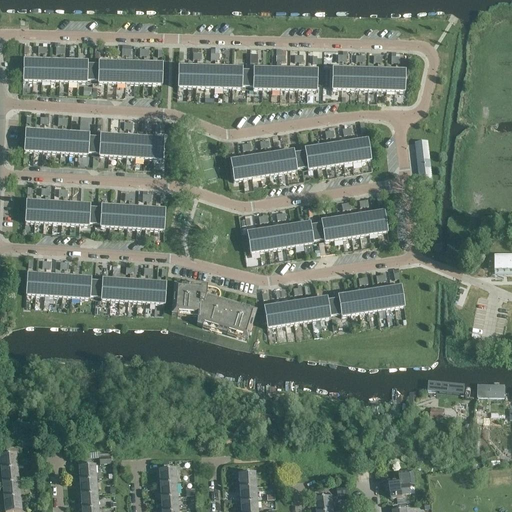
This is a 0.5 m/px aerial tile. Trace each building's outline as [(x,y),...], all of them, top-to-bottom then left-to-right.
[(258,57),(250,56),(250,73),(248,73),(247,89),(253,89),(253,92),(262,92),(263,71),(257,71),(258,57)] [(33,84),(33,63),(24,62),(23,83),(33,84)] [(42,84),(42,63),(33,63),(33,84),(42,84)] [(42,84),(50,84),(51,63),(42,63),(42,84)] [(59,84),(60,64),(51,63),(50,84),(59,84)] [(68,85),(69,64),(60,64),(59,84),(68,85)] [(68,85),(77,85),(78,64),(69,64),(68,85)] [(78,64),(77,85),(86,85),(86,83),(92,83),(93,67),(87,67),(87,64),(78,64)] [(107,86),(108,65),(99,65),(99,67),(93,67),(92,83),(98,83),(98,86),(107,86)] [(117,65),(108,65),(107,86),(116,86),(117,65)] [(126,65),(117,65),(116,86),(125,86),(126,65)] [(125,86),(134,86),(135,66),(126,65),(125,86)] [(134,86),(143,87),(144,66),(135,66),(134,86)] [(152,87),(152,66),(144,66),(143,87),(152,87)] [(161,87),(162,66),(152,66),(152,87),(161,87)] [(188,90),(188,69),(179,69),(178,90),(188,90)] [(196,90),(197,69),(188,69),(188,90),(196,90)] [(205,91),(206,70),(197,69),(196,90),(205,91)] [(214,91),(215,70),(206,70),(205,91),(214,91)] [(223,91),(224,70),(215,70),(214,91),(223,91)] [(232,91),(233,70),(224,70),(223,91),(232,91)] [(233,70),(232,91),(241,92),(241,89),(247,89),(248,73),(242,73),(242,71),(233,70)] [(271,92),(272,71),(263,71),(262,92),(271,92)] [(280,93),(280,72),(272,71),(271,92),(280,93)] [(341,92),(342,71),(333,71),(332,92),(341,92)] [(342,71),(341,92),(350,92),(351,72),(342,71)] [(289,93),(289,72),(280,72),(280,93),(289,93)] [(298,93),(298,72),(289,72),(289,93),(298,93)] [(307,93),(307,72),(298,72),(298,93),(307,93)] [(317,73),(307,72),(307,93),(316,94),(317,73)] [(350,92),(353,93),(359,93),(360,72),(351,72),(350,92)] [(368,93),(369,72),(360,72),(359,93),(368,93)] [(377,93),(378,72),(369,72),(368,93),(377,93)] [(386,93),(387,73),(378,72),(377,93),(386,93)] [(395,94),(396,73),(387,73),(386,93),(395,94)] [(404,94),(405,73),(396,73),(395,94),(404,94)] [(24,154),(34,154),(35,133),(26,133),(24,154)] [(34,154),(43,155),(44,134),(35,133),(34,154)] [(52,155),(53,135),(44,134),(43,155),(52,155)] [(60,156),(62,135),(53,135),(52,155),(60,156)] [(69,157),(71,136),(62,135),(60,156),(69,157)] [(78,157),(80,136),(71,136),(69,157),(78,157)] [(80,136),(78,157),(87,158),(87,155),(93,156),(94,140),(88,139),(88,137),(80,136)] [(100,140),(96,140),(94,140),(93,156),(99,156),(99,158),(108,159),(109,138),(101,137),(100,140)] [(109,138),(108,159),(117,160),(118,139),(109,138)] [(118,139),(117,160),(126,160),(127,139),(118,139)] [(126,160),(135,161),(136,140),(127,139),(126,160)] [(136,140),(135,161),(144,161),(145,140),(136,140)] [(145,140),(144,161),(153,162),(154,141),(145,140)] [(163,142),(154,141),(153,162),(162,162),(163,142)] [(361,164),(370,163),(367,142),(358,143),(361,164)] [(349,145),(352,165),(361,164),(358,143),(349,145)] [(427,143),(415,144),(419,184),(431,182),(427,143)] [(340,146),(343,167),(352,165),(349,145),(340,146)] [(340,146),(331,148),(334,168),(343,167),(340,146)] [(331,148),(322,149),(326,170),(334,168),(331,148)] [(326,170),(322,149),(314,150),(317,171),(326,170)] [(305,154),(301,155),(299,155),(302,171),(308,170),(308,172),(317,171),(314,150),(305,152),(305,154)] [(293,153),(284,155),(287,175),(296,174),(296,172),(302,171),(299,155),(293,156),(293,153)] [(275,156),(278,177),(287,175),(284,155),(275,156)] [(275,156),(266,157),(269,178),(278,177),(275,156)] [(257,159),(261,180),(269,178),(266,157),(257,159)] [(249,160),(252,181),(261,180),(257,159),(249,160)] [(240,162),(243,182),(252,181),(249,160),(240,162)] [(234,184),(243,182),(240,162),(231,163),(234,184)] [(35,225),(36,204),(27,204),(25,225),(35,225)] [(45,205),(36,204),(35,225),(44,226),(45,205)] [(54,206),(45,205),(44,226),(52,226),(54,206)] [(63,206),(54,206),(52,226),(61,227),(63,206)] [(72,207),(63,206),(61,227),(70,227),(72,207)] [(79,228),(81,207),(72,207),(70,227),(79,228)] [(81,207),(79,228),(88,229),(89,226),(94,226),(95,211),(89,210),(89,208),(81,207)] [(101,211),(97,211),(95,211),(94,226),(100,227),(100,229),(109,230),(110,209),(102,208),(101,211)] [(119,210),(110,209),(109,230),(118,230),(119,210)] [(128,210),(119,210),(118,230),(127,231),(128,210)] [(137,211),(128,210),(127,231),(136,231),(137,211)] [(146,211),(137,211),(136,231),(145,232),(146,211)] [(155,212),(146,211),(145,232),(154,233),(155,212)] [(164,212),(155,212),(154,233),(163,233),(164,212)] [(378,236),(386,235),(387,235),(384,214),(374,216),(378,236)] [(365,217),(369,238),(378,236),(374,216),(365,217)] [(357,218),(360,239),(369,238),(365,217),(357,218)] [(348,220),(351,240),(360,239),(357,218),(348,220)] [(342,242),(351,240),(348,220),(339,221),(342,242)] [(330,222),(333,243),(342,242),(339,221),(330,222)] [(322,226),(318,227),(316,227),(318,243),(324,242),(324,244),(333,243),(330,222),(321,224),(322,226)] [(301,227),(304,248),(313,246),(312,244),(318,243),(316,227),(310,228),(309,226),(301,227)] [(295,249),(304,248),(301,227),(292,228),(295,249)] [(286,250),(295,249),(292,228),(283,230),(286,250)] [(277,252),(286,250),(283,230),(274,231),(277,252)] [(268,253),(277,252),(274,231),(265,232),(268,253)] [(256,234),(259,255),(268,253),(265,232),(256,234)] [(250,256),(251,256),(259,255),(256,234),(247,235),(250,256)] [(501,261),(495,261),(495,275),(501,275),(508,275),(511,275),(511,261),(508,261),(501,261)] [(26,298),(35,298),(37,277),(28,277),(26,298)] [(35,298),(44,299),(46,278),(37,277),(35,298)] [(44,299),(53,299),(55,279),(46,278),(44,299)] [(62,300),(64,279),(55,279),(53,299),(62,300)] [(62,300),(71,301),(73,280),(64,279),(62,300)] [(80,301),(81,280),(73,280),(71,301),(80,301)] [(81,280),(80,301),(89,302),(89,299),(95,300),(96,284),(90,283),(90,281),(81,280)] [(110,303),(111,282),(102,282),(102,284),(96,284),(95,300),(101,300),(101,303),(110,303)] [(110,303),(119,304),(120,283),(111,282),(110,303)] [(119,304),(128,304),(129,283),(120,283),(119,304)] [(137,305),(138,284),(129,283),(128,304),(137,305)] [(146,306),(147,285),(138,284),(137,305),(146,306)] [(155,306),(156,285),(147,285),(146,306),(155,306)] [(155,306),(164,307),(165,286),(156,285),(155,306)] [(215,290),(214,290),(200,288),(200,292),(188,291),(188,288),(174,287),(171,316),(177,317),(178,313),(192,315),(192,318),(197,318),(196,326),(247,341),(256,313),(243,309),(242,312),(218,305),(220,298),(220,297),(220,296),(220,295),(220,294),(219,294),(219,293),(218,292),(217,291),(216,290),(215,290)] [(394,311),(404,310),(400,289),(391,290),(394,311)] [(382,292),(385,312),(394,311),(391,290),(382,292)] [(377,314),(385,312),(382,292),(373,293),(377,314)] [(368,315),(377,314),(373,293),(365,294),(368,315)] [(359,316),(368,315),(365,294),(356,296),(359,316)] [(350,318),(359,316),(356,296),(347,297),(350,318)] [(350,318),(347,297),(338,298),(339,301),(333,302),(335,318),(341,317),(341,319),(350,318)] [(326,300),(317,302),(321,322),(329,321),(329,319),(335,318),(333,302),(327,303),(326,300)] [(317,302),(309,303),(312,324),(321,322),(317,302)] [(309,303),(300,304),(303,325),(312,324),(309,303)] [(300,304),(291,306),(294,326),(303,325),(300,304)] [(291,306),(282,307),(285,328),(294,326),(291,306)] [(282,307),(273,309),(276,329),(285,328),(282,307)] [(273,309),(265,310),(264,310),(267,331),(276,329),(273,309)] [(463,384),(430,383),(429,394),(463,395),(463,384)] [(506,401),(506,387),(478,387),(478,401),(506,401)] [(444,411),(431,410),(430,419),(443,420),(444,411)] [(17,470),(16,456),(20,456),(19,449),(20,449),(5,450),(5,451),(6,451),(6,456),(0,456),(0,461),(1,471),(17,470)] [(80,483),(96,482),(95,467),(78,468),(80,483)] [(19,484),(17,470),(1,471),(2,486),(19,484)] [(160,486),(176,485),(175,471),(159,472),(160,486)] [(238,476),(239,491),(256,489),(255,475),(238,476)] [(392,500),(403,499),(403,498),(411,496),(410,487),(415,486),(414,477),(399,479),(400,484),(390,485),(392,500)] [(96,482),(80,483),(81,497),(97,496),(96,482)] [(20,498),(19,484),(2,486),(4,500),(20,498)] [(176,485),(160,486),(161,501),(177,499),(176,485)] [(338,497),(349,496),(349,488),(337,490),(338,497)] [(256,489),(239,491),(240,505),(257,504),(256,489)] [(81,497),(82,511),(98,510),(97,496),(81,497)] [(21,511),(20,498),(4,500),(4,511),(21,511)] [(178,511),(177,499),(161,501),(161,511),(178,511)] [(316,501),(316,511),(333,511),(332,499),(316,501)]
